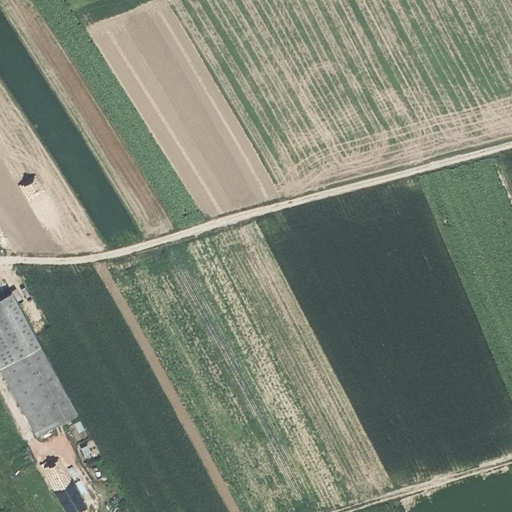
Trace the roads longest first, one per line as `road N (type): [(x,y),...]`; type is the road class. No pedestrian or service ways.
road 1 (track): [(511,145),(107,252),(0,260)]
road 2 (track): [(511,461),(335,511)]
